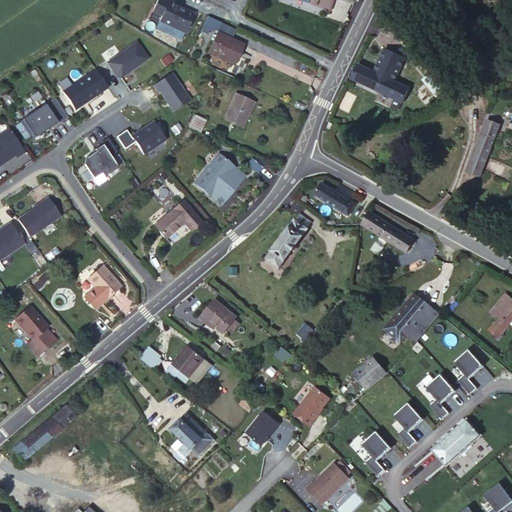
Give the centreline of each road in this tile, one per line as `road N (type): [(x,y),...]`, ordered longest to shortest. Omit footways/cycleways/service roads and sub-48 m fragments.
road 1 (residential): [(511,268),(301,151)]
road 2 (tertiary): [(162,299),(0,435)]
road 3 (tertiary): [(301,151),(270,203),(162,299)]
road 4 (unknown): [(424,217),(463,158),(475,70),(511,52)]
road 5 (unknown): [(1,484),(75,495),(116,490),(180,451)]
road 6 (residential): [(511,385),(490,387),(399,469),(392,490),(404,511)]
road 7 (residential): [(53,156),(162,299)]
road 8 (tertiary): [(374,0),(301,151)]
